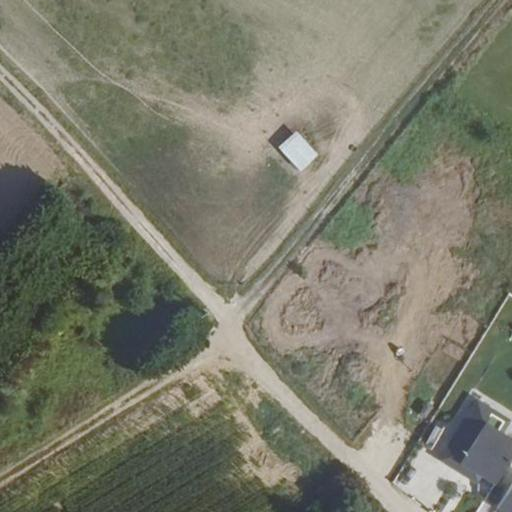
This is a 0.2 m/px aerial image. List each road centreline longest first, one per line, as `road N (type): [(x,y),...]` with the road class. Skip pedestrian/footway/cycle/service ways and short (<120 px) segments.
road 1 (track): [(503,0),(230,343)]
road 2 (track): [(230,343),(0,80)]
road 3 (track): [(230,343),(0,479)]
road 4 (track): [(230,343),(359,474)]
